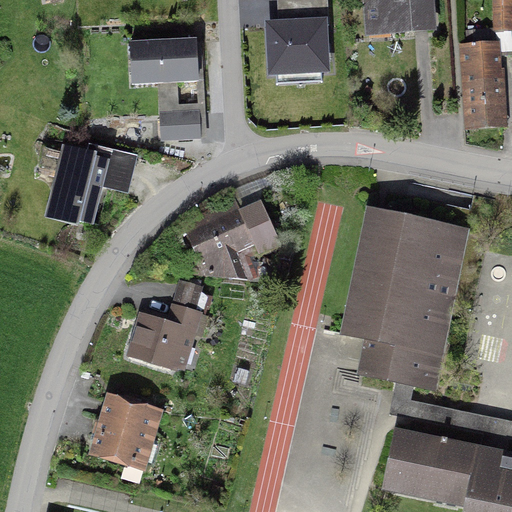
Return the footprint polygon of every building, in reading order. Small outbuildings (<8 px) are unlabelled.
[(327,0),(287,0),(289,26),(270,27),(272,72),(325,69),(322,26),(329,25),(327,0)] [(391,32),(432,30),(429,0),(423,0),(420,0),(419,0),(366,0),(368,27),(391,26),(391,32)] [(494,0),(495,31),(510,31),(509,0),(494,0)] [(133,85),(198,81),(196,42),(131,46),(133,85)] [(494,73),(492,47),(460,49),(464,124),(502,121),(498,73),(494,73)] [(161,141),(201,139),(199,104),(178,105),(178,114),(159,115),(161,141)] [(47,214),(92,225),(110,151),(89,146),(86,156),(62,151),(47,214)] [(245,267),(241,259),(263,250),(263,252),(279,245),(261,203),(240,213),(232,204),(186,226),(203,260),(192,265),(195,275),(285,282),(294,250),(283,247),(281,268),(256,266),(245,267)] [(361,373),(396,381),(394,391),(412,395),(414,384),(420,386),(434,388),(466,232),(369,213),(344,334),(368,339),(361,373)] [(132,354),(175,367),(185,333),(193,335),(199,314),(174,307),(170,320),(153,315),(151,322),(142,319),(132,354)] [(110,401),(95,451),(136,463),(151,413),(110,401)] [(442,439),(442,443),(398,434),(386,489),(468,506),(467,511),(511,511),(511,457),(504,456),(506,444),(483,439),(481,451),(446,444),(447,440),(442,439)]
